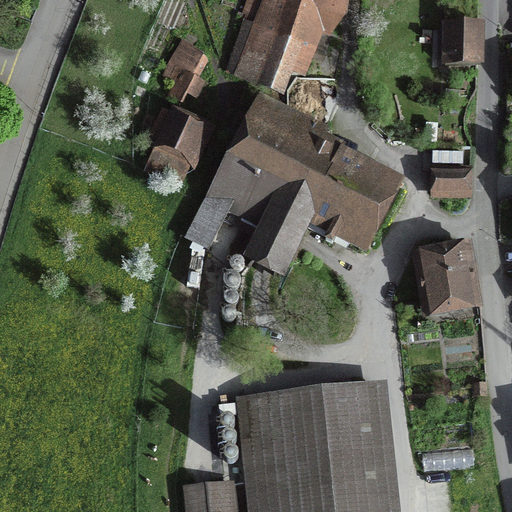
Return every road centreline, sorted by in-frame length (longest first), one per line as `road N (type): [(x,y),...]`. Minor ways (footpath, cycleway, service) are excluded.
road 1 (residential): [(491,0),(486,218),(511,476)]
road 2 (residential): [(56,0),(0,165)]
road 3 (track): [(404,511),(396,379)]
